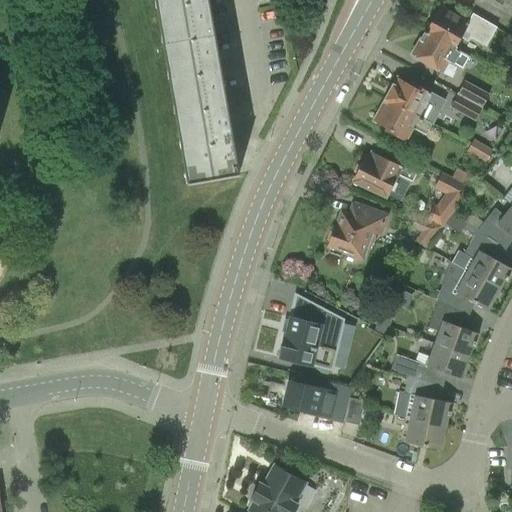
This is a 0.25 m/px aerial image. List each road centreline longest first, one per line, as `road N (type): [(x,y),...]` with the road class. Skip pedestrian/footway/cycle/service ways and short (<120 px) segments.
road 1 (tertiary): [(203,412),(235,283),(277,172),(373,0)]
road 2 (residential): [(465,495),(203,412)]
road 3 (residential): [(18,397),(108,387),(203,412)]
